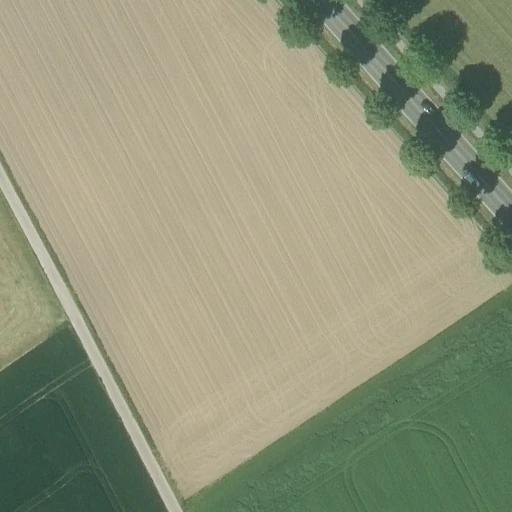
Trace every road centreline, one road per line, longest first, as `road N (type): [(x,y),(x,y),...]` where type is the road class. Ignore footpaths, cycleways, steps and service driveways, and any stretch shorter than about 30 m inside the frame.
road 1 (track): [(0,174),(175,511)]
road 2 (secondary): [(318,0),(511,219)]
